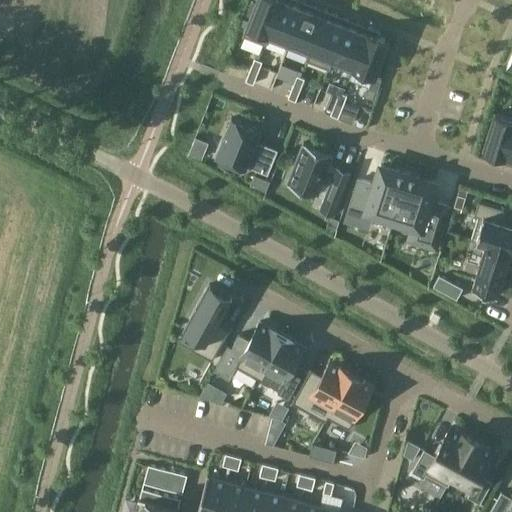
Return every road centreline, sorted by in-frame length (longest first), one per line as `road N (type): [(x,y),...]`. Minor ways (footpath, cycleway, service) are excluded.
road 1 (residential): [(511,384),(137,175)]
road 2 (residential): [(218,75),(414,152)]
road 3 (residential): [(414,152),(469,0)]
road 4 (unclassified): [(137,175),(0,111)]
road 5 (residential): [(270,299),(402,368)]
road 6 (residential): [(363,511),(402,368)]
road 7 (track): [(0,203),(137,175)]
road 8 (residential): [(402,368),(511,432)]
